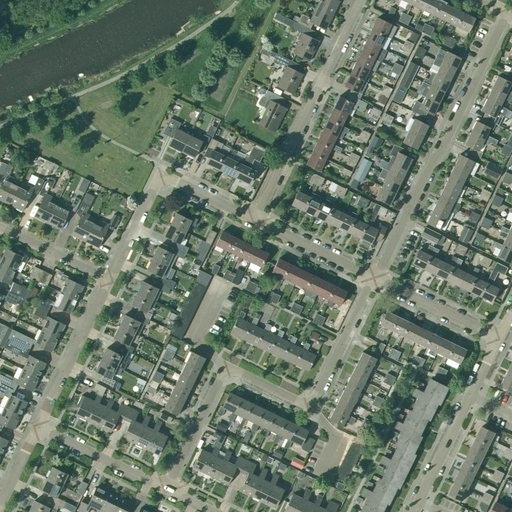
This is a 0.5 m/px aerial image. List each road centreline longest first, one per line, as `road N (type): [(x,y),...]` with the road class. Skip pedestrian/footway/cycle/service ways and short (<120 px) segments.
road 1 (residential): [(373,279),(508,16)]
road 2 (residential): [(255,221),(363,0)]
road 3 (unclassified): [(37,430),(109,279)]
road 4 (residential): [(308,410),(373,279)]
road 5 (unclassified): [(166,490),(37,430)]
road 6 (unclassified): [(496,338),(373,279)]
road 7 (unclassified): [(373,279),(255,221)]
road 8 (residential): [(166,490),(224,372)]
road 9 (unclassified): [(416,503),(471,395)]
road 10 (residential): [(109,279),(0,228)]
